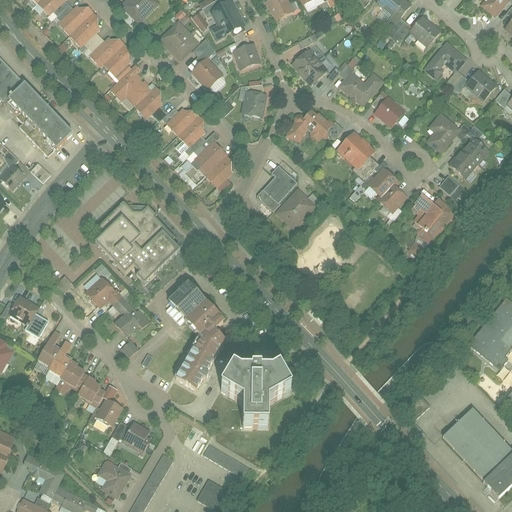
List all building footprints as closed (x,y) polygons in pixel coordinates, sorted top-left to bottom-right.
[(104,67),(120,83),(129,73),(139,64),(111,36),(105,42),(97,34),(103,28),(79,4),(73,9),(66,2),(67,0),(33,0),(50,17),(53,14),(60,21),(57,24),(82,50),(85,47),(93,55),(90,58),(101,70),(104,67)] [(154,0),(128,0),(121,8),(140,26),(160,5),(154,0)] [(268,0),(264,3),(275,22),(292,13),(284,0),(268,0)] [(379,0),(375,5),(397,23),(410,7),(401,0),(379,0)] [(487,0),(481,8),(494,20),(511,0),(487,0)] [(209,30),(216,43),(242,29),(227,2),(209,11),(217,26),(209,30)] [(182,11),(174,16),(180,25),(187,20),(182,11)] [(199,14),(191,19),(200,33),(207,28),(199,14)] [(409,34),(428,50),(439,36),(421,21),(409,34)] [(193,41),(178,25),(162,40),(177,56),(193,41)] [(446,44),(422,71),(435,82),(441,75),(438,72),(443,66),(455,76),(467,62),(446,44)] [(248,47),(232,54),(239,71),(255,65),(248,47)] [(306,52),(290,67),(310,89),(326,75),(306,52)] [(0,103),(46,151),(68,130),(25,85),(0,58),(0,103)] [(201,60),(189,72),(211,94),(223,82),(201,60)] [(477,70),(463,85),(461,87),(478,103),(494,86),(492,85),(477,70)] [(120,83),(110,93),(126,110),(132,104),(154,126),(157,123),(162,128),(165,125),(182,142),(181,143),(198,160),(194,163),(208,177),(204,180),(215,191),(207,198),(216,207),(225,198),(221,194),(240,175),(205,140),(212,133),(197,119),(193,123),(181,111),(178,114),(174,110),(168,116),(161,109),(169,101),(156,88),(150,94),(129,73),(120,83)] [(346,73),(336,85),(360,105),(377,85),(366,75),(359,83),(346,73)] [(246,117),(263,118),(265,96),(248,95),(246,117)] [(402,113),(382,97),(371,111),(391,127),(402,113)] [(511,100),(502,113),(511,120),(511,100)] [(218,110),(225,117),(234,108),(226,101),(218,110)] [(458,131),(435,111),(424,124),(430,130),(422,139),(438,153),(458,131)] [(324,125),(307,112),(288,135),(296,142),(304,132),(313,139),(324,125)] [(402,117),(396,125),(401,129),(407,121),(402,117)] [(476,142),(482,136),(473,128),(468,134),(476,142)] [(364,154),(370,148),(352,130),(337,145),(357,164),(351,170),(362,180),(376,166),(364,154)] [(487,152),(469,137),(449,161),(466,176),(487,152)] [(44,184),(52,173),(36,159),(27,169),(44,184)] [(262,192),(296,225),(316,203),(296,184),(301,179),(280,159),(269,170),(276,177),(262,192)] [(0,181),(9,189),(22,174),(10,163),(0,174),(0,181)] [(391,213),(406,196),(396,187),(402,180),(387,168),(372,186),(384,196),(379,202),(391,213)] [(446,179),(438,188),(447,196),(454,187),(446,179)] [(426,237),(451,209),(438,198),(433,204),(422,195),(415,201),(428,213),(421,220),(425,224),(419,230),(426,237)] [(130,272),(144,287),(178,253),(170,245),(173,241),(145,213),(141,217),(133,216),(124,207),(114,216),(120,221),(94,246),(124,278),(130,272)] [(50,247),(43,254),(64,277),(72,270),(50,247)] [(101,265),(94,271),(102,279),(108,274),(101,265)] [(54,286),(61,294),(69,287),(62,279),(54,286)] [(126,341),(143,324),(101,280),(84,297),(99,312),(107,304),(122,319),(113,328),(126,341)] [(225,324),(188,285),(166,304),(185,321),(182,324),(197,340),(173,382),(193,391),(215,352),(223,344),(214,333),(225,324)] [(467,347),(500,373),(511,358),(511,295),(510,294),(467,347)] [(38,310),(18,298),(13,307),(9,305),(0,319),(0,320),(6,324),(9,318),(27,329),(35,315),(38,310)] [(49,323),(35,315),(27,329),(25,331),(39,339),(49,323)] [(350,329),(344,322),(334,330),(340,337),(350,329)] [(60,338),(54,334),(37,363),(49,370),(47,373),(61,381),(54,391),(65,398),(71,388),(75,391),(73,395),(96,409),(107,391),(84,377),(86,373),(64,359),(71,347),(66,344),(60,354),(53,350),(60,338)] [(7,346),(0,342),(0,376),(0,377),(13,355),(5,350),(7,346)] [(128,360),(138,351),(129,342),(120,352),(128,360)] [(146,358),(142,368),(147,370),(152,361),(146,358)] [(269,407),(291,395),(280,374),(270,379),(260,379),(260,375),(249,375),(250,379),(242,379),(232,374),(220,394),(241,406),(241,432),(268,432),(269,407)] [(417,424),(429,413),(418,402),(407,414),(417,424)] [(123,413),(107,405),(97,421),(112,431),(123,413)] [(441,440),(500,501),(511,490),(511,452),(472,410),(441,440)] [(120,425),(111,440),(142,458),(151,443),(146,440),(150,434),(134,425),(130,431),(120,425)] [(0,471),(2,472),(12,447),(2,443),(5,435),(0,433),(0,471)] [(203,458),(243,481),(248,471),(209,448),(203,458)] [(58,489),(64,476),(28,458),(21,471),(44,482),(34,507),(23,501),(17,511),(46,511),(52,501),(63,506),(61,510),(65,511),(83,511),(84,511),(96,511),(98,510),(58,489)] [(163,458),(130,511),(144,511),(173,464),(163,458)] [(100,494),(118,503),(133,473),(120,466),(118,471),(104,464),(97,480),(105,483),(100,494)] [(418,494),(398,476),(390,485),(409,503),(418,494)] [(212,511),(224,511),(233,497),(208,483),(196,502),(212,511)]
